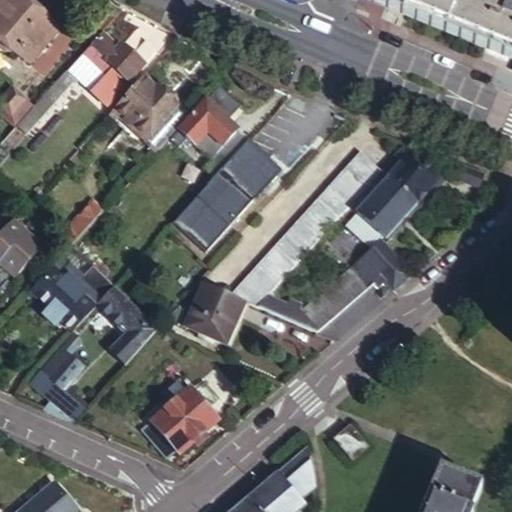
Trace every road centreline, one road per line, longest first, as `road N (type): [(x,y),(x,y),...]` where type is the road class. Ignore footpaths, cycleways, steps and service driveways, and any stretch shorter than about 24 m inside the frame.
road 1 (unclassified): [(180,511),(282,424),(332,367),(511,226)]
road 2 (unclassified): [(171,511),(121,459),(0,406)]
road 3 (unclassified): [(511,115),(327,38)]
